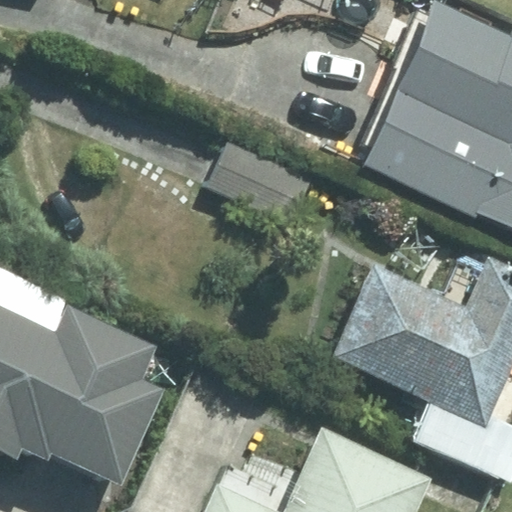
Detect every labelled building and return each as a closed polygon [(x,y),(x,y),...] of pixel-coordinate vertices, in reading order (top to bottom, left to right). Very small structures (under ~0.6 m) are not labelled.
[(511,55),(408,10),(335,177),(511,254),(511,55)] [(301,184),(219,148),(202,186),(285,222),(301,184)] [(356,279),(317,368),(415,412),(399,448),(500,493),(511,466),(511,437),(475,421),(511,336),(511,292),(453,267),(433,313),(356,279)] [(0,459),(15,466),(92,498),(134,397),(108,386),(119,359),(0,310),(0,459)] [(399,511),(414,477),(307,432),(280,496),(206,465),(186,511),(399,511)]
